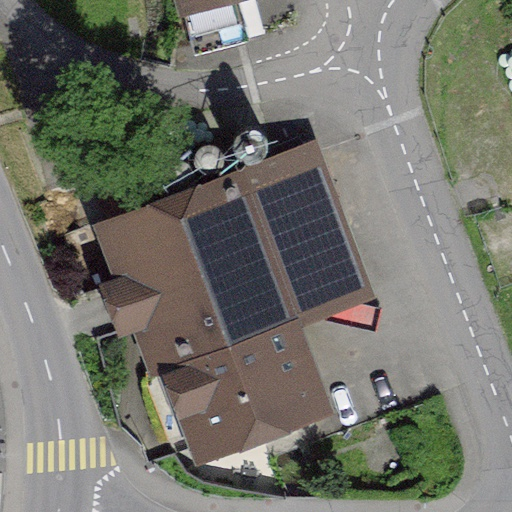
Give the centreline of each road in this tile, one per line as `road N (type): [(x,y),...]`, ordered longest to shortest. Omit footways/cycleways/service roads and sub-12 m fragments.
road 1 (residential): [(511,449),(371,57)]
road 2 (residential): [(13,0),(103,70),(192,91),(371,57)]
road 3 (tertiary): [(0,240),(46,366),(59,429),(57,511)]
